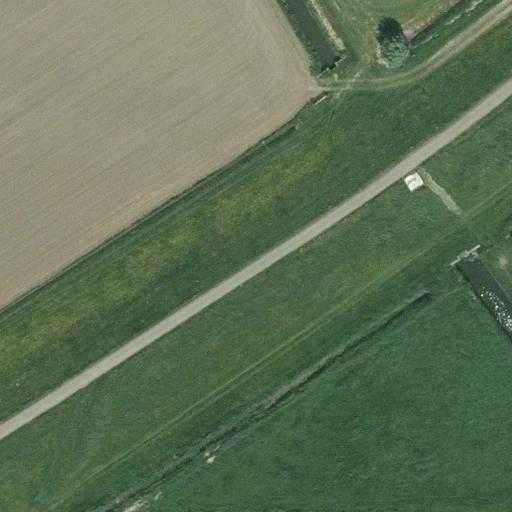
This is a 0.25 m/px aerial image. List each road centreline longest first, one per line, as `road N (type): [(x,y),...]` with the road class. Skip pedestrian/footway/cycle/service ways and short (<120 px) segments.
road 1 (unclassified): [(0,428),(320,224),(511,83)]
road 2 (track): [(321,82),(382,83),(412,71),(509,0)]
